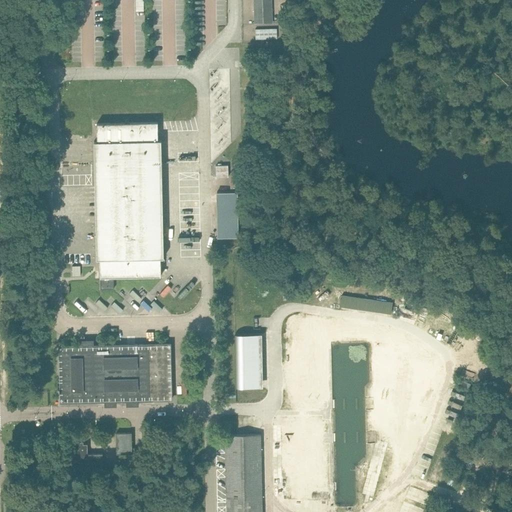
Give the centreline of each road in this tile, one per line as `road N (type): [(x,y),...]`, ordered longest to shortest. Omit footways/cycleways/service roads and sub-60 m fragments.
road 1 (unclassified): [(270,409),(274,329),(285,308),(396,321),(435,342),(447,374),(432,420),(412,465),(369,511)]
road 2 (unknown): [(208,321),(70,308),(60,286),(49,177),(49,76)]
road 3 (unclassified): [(191,72),(202,81),(209,410)]
road 4 (unclassified): [(0,414),(209,410)]
road 5 (unclassified): [(49,76),(191,72)]
